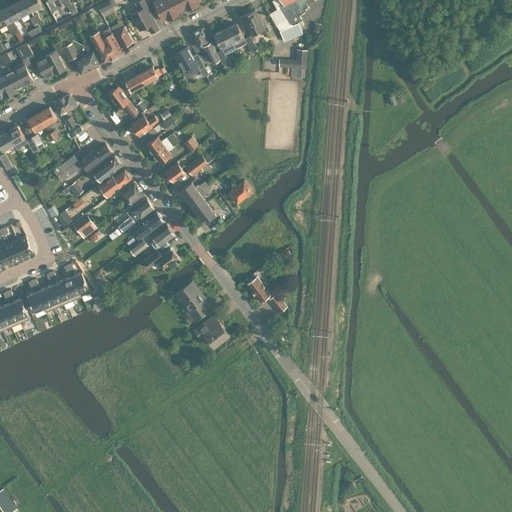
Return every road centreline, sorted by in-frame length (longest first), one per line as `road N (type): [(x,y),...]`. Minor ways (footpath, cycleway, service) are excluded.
road 1 (tertiary): [(406,511),(76,78)]
road 2 (track): [(39,492),(265,327)]
road 3 (track): [(367,286),(380,186),(511,99)]
road 4 (tertiary): [(76,78),(231,0)]
road 5 (residential): [(0,164),(47,250),(0,276)]
